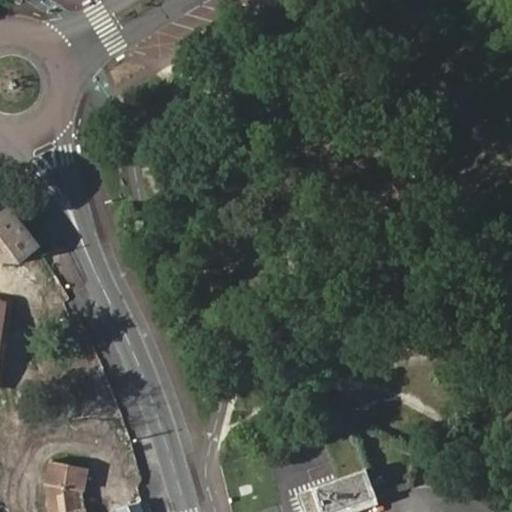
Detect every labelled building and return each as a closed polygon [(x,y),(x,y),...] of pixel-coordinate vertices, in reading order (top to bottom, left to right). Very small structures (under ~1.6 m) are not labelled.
[(18,221),(0,199),(0,265),(23,267),(40,253),(18,221)] [(271,452),(278,489),(329,480),(322,442),(271,452)] [(45,464),(42,485),(57,487),(60,511),(86,511),(87,509),(83,510),(80,492),(84,470),(45,464)] [(365,469),(297,494),(303,511),(336,511),(375,498),(365,469)] [(60,511),(57,487),(42,485),(45,511),(60,511)]
